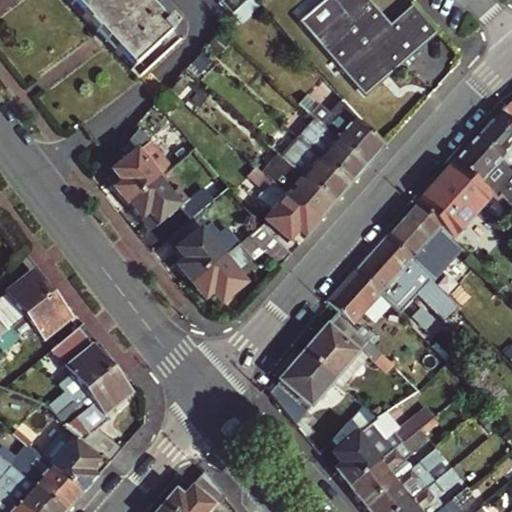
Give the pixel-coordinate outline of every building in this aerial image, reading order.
[(141,0),(65,0),(131,72),(172,33),(171,32),(175,28),(168,21),(164,25),(141,0)] [(234,17),(251,0),(225,0),(221,4),(233,17),(234,17)] [(240,23),(259,6),(257,3),(253,0),(251,0),(234,17),(240,23)] [(362,0),(327,0),(303,22),(364,93),(392,68),(403,81),(423,64),(412,51),(434,33),(414,10),(389,31),(362,0)] [(415,9),(414,10),(434,33),(435,32),(415,9)] [(306,98),(298,107),(317,123),(321,127),(367,167),(383,148),(337,108),(330,116),(318,106),(317,107),(306,98)] [(511,103),(499,114),(511,125),(511,103)] [(476,139),(510,169),(511,170),(511,125),(499,114),(476,139)] [(300,140),(352,185),(360,175),(367,167),(321,127),(313,136),(303,128),(295,136),(300,140)] [(489,192),(510,169),(476,139),(455,162),(489,192)] [(343,195),(352,185),(300,140),(282,160),(288,164),(334,205),(343,195)] [(148,146),(138,154),(156,177),(167,169),(148,146)] [(197,152),(173,171),(128,207),(141,224),(149,218),(157,228),(179,211),(190,224),(201,215),(229,192),(218,179),(189,203),(182,194),(174,200),(163,186),(176,175),(181,181),(205,162),(197,152)] [(128,207),(173,171),(170,167),(167,169),(156,177),(138,154),(113,174),(122,185),(115,191),(128,207)] [(489,192),(455,162),(438,182),(416,206),(440,228),(457,244),(480,218),(493,230),(508,212),(489,192)] [(271,183),(318,224),(334,205),(288,164),(271,183)] [(271,183),(255,169),(247,179),(262,193),(255,200),(271,214),(263,223),(287,243),(296,233),(304,239),(318,224),(271,183)] [(385,241),(418,271),(424,265),(414,256),(440,228),(416,206),(385,241)] [(217,235),(201,215),(190,224),(168,242),(185,262),(178,268),(191,285),(238,246),(239,246),(225,229),(217,235)] [(248,243),(278,268),(289,256),(260,229),(258,231),(248,243)] [(385,241),(354,275),(378,296),(394,313),(398,316),(417,298),(443,324),(457,311),(418,271),(385,241)] [(238,246),(191,285),(204,301),(211,295),(220,305),(244,286),(234,274),(250,261),(238,246)] [(0,323),(0,339),(51,297),(32,274),(5,296),(6,298),(0,302),(0,315),(4,321),(0,323)] [(378,296),(354,275),(328,304),(352,325),(378,296)] [(51,297),(0,339),(0,347),(5,354),(33,331),(43,343),(70,321),(51,297)] [(338,317),(303,357),(336,386),(339,382),(334,378),(366,343),(338,317)] [(47,408),(55,417),(111,371),(92,347),(64,369),(69,376),(57,386),(63,394),(47,408)] [(303,357),(278,385),(270,394),(290,419),(302,405),(307,408),(327,385),(332,390),(336,386),(303,357)] [(55,417),(59,421),(64,427),(83,441),(106,422),(103,417),(130,395),(111,371),(55,417)] [(353,384),(344,394),(360,408),(369,398),(353,384)] [(47,408),(31,401),(28,409),(40,415),(51,427),(59,421),(55,417),(47,408)] [(112,450),(117,454),(143,424),(127,404),(113,416),(118,423),(121,421),(130,431),(116,445),(110,441),(104,449),(109,454),(112,450)] [(339,479),(347,489),(417,433),(409,422),(384,442),(372,427),(377,423),(360,408),(326,447),(341,466),(333,472),(339,479)] [(416,416),(409,422),(417,433),(425,426),(416,416)] [(13,436),(26,448),(81,496),(94,480),(87,474),(96,464),(61,433),(47,450),(20,427),(13,436)] [(347,489),(363,508),(419,463),(410,452),(425,442),(417,433),(347,489)] [(67,511),(81,496),(26,448),(19,457),(3,444),(0,447),(0,458),(18,474),(32,487),(61,511),(67,511)] [(363,508),(365,511),(397,511),(434,482),(426,472),(440,460),(433,451),(419,463),(363,508)] [(397,511),(438,511),(441,509),(433,499),(456,480),(449,471),(434,482),(397,511)] [(221,511),(216,508),(225,498),(203,472),(192,486),(183,497),(175,491),(161,507),(166,511),(221,511)] [(32,487),(18,474),(10,483),(25,495),(32,487)] [(61,511),(32,487),(25,495),(10,483),(1,493),(22,511),(61,511)] [(438,511),(457,511),(461,509),(473,500),(465,490),(441,509),(438,511)] [(22,511),(1,493),(0,494),(0,511),(22,511)]
